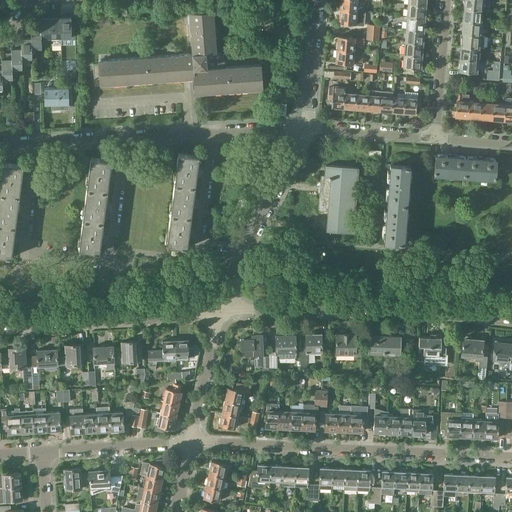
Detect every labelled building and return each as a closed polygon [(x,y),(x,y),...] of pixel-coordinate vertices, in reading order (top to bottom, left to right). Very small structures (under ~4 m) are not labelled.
[(340,0),(340,9),(358,11),(358,3),(367,3),(366,0),(340,0)] [(489,0),(465,0),(466,1),(465,1),(464,7),(465,7),(465,9),(482,10),(486,11),(489,11),(489,0)] [(216,52),(214,21),(213,5),(191,7),(192,13),(189,13),(192,53),(98,60),(98,63),(92,63),(94,86),(194,79),(195,95),(269,89),(267,67),(261,67),(261,64),(226,67),(221,51),(216,52)] [(426,10),(425,10),(426,6),(409,5),(408,17),(425,19),(425,16),(426,16),(426,10)] [(357,18),(358,11),(340,9),(339,22),(365,24),(365,19),(357,18)] [(464,19),(464,22),(481,23),(482,10),(465,9),(465,14),(464,14),(464,19)] [(41,27),(42,37),(52,37),(51,17),(41,18),(41,27)] [(62,45),(62,17),(51,17),(52,37),(52,45),(62,45)] [(62,17),(62,45),(76,45),(75,20),(71,20),(71,17),(62,17)] [(425,23),(424,23),(425,19),(408,17),(407,30),(424,31),(424,29),(425,29),(425,23)] [(463,32),(463,34),(480,35),(481,23),(464,22),(464,26),(463,26),(462,32),(463,32)] [(367,24),(366,32),(380,33),(380,25),(367,24)] [(31,28),(32,37),(32,47),(42,47),(42,37),(41,27),(31,28)] [(425,35),(423,35),(424,31),(407,30),(406,42),(423,44),(423,42),(424,42),(425,35)] [(380,33),(366,32),(366,39),(379,40),(380,33)] [(462,44),(462,47),(479,48),(480,35),(463,34),(463,38),(462,38),(461,44),(462,44)] [(337,49),(355,51),(355,43),(364,43),(364,38),(338,36),(337,49)] [(22,38),(22,48),(22,57),(32,57),(32,47),(32,37),(22,38)] [(424,48),(422,48),(423,44),(406,42),(405,55),(422,56),(422,54),(423,54),(424,48)] [(461,59),(478,60),(479,48),(462,47),(462,51),(461,51),(460,57),(461,57),(461,59)] [(12,48),(12,58),(12,68),(22,68),(22,57),(22,48),(12,48)] [(354,58),(355,51),(337,49),(336,62),(362,64),(363,59),(354,58)] [(421,61),(422,56),(405,55),(404,68),(421,69),(421,67),(422,67),(422,61),(421,61)] [(2,68),(3,78),(13,78),(12,68),(12,58),(2,58),(2,68)] [(477,74),(478,60),(461,59),(461,64),(460,64),(459,69),(461,69),(461,72),(477,74)] [(379,71),(391,72),(392,62),(380,61),(379,71)] [(363,72),(376,73),(377,65),(364,64),(363,72)] [(502,81),(511,82),(511,74),(511,70),(503,69),(502,81)] [(76,70),(67,70),(68,81),(76,81),(76,70)] [(486,79),(499,80),(500,71),(487,70),(486,79)] [(52,75),(52,79),(52,81),(62,80),(62,72),(51,72),(52,75)] [(343,108),(345,93),(345,87),(345,88),(334,87),(334,86),(333,86),(333,88),(330,88),(330,87),(329,87),(328,99),(329,99),(329,98),(332,99),(332,107),(343,108)] [(68,88),(45,88),(45,105),(52,105),(52,110),(61,109),(61,105),(69,105),(68,88)] [(379,111),(381,96),(381,91),(369,90),(369,95),(367,110),(379,111)] [(276,102),(277,94),(267,93),(266,101),(276,102)] [(355,109),(356,94),(345,93),(343,108),(355,109)] [(367,110),(369,95),(356,94),(355,109),(367,110)] [(468,118),(469,102),(470,95),(458,94),(456,111),(452,111),(452,117),(468,118)] [(379,111),(391,112),(393,97),(381,96),(379,111)] [(391,112),(403,113),(405,98),(393,97),(391,112)] [(511,97),(506,97),(505,104),(503,121),(511,121),(511,97)] [(421,99),(405,98),(403,113),(415,114),(416,106),(421,107),(421,99)] [(468,118),(480,119),(481,103),(469,102),(468,118)] [(480,119),(491,120),(493,104),(481,103),(480,119)] [(503,121),(505,104),(493,104),(491,120),(503,121)] [(33,112),(25,112),(25,121),(34,121),(33,112)] [(175,185),(195,188),(199,157),(179,154),(175,185)] [(464,178),(466,158),(435,156),(434,175),(464,178)] [(87,189),(108,191),(112,161),(91,158),(87,189)] [(496,161),(466,158),(464,178),(494,180),(496,161)] [(0,187),(0,193),(19,196),(24,165),(3,163),(0,187)] [(358,167),(325,165),(325,175),(321,174),(318,209),(328,210),(326,230),(353,232),(358,167)] [(390,165),(389,184),(408,185),(410,166),(390,165)] [(389,184),(387,203),(407,205),(408,185),(389,184)] [(175,185),(171,216),(191,218),(195,188),(175,185)] [(87,189),(83,219),(104,222),(108,191),(87,189)] [(0,224),(15,227),(19,196),(0,193),(0,224)] [(386,222),(406,224),(407,205),(387,203),(386,222)] [(191,218),(171,216),(167,246),(187,248),(191,218)] [(104,222),(83,219),(79,250),(100,253),(104,222)] [(405,243),(406,224),(386,222),(385,242),(405,243)] [(0,255),(11,257),(15,227),(0,224),(0,255)] [(275,351),(268,352),(269,356),(269,368),(277,368),(276,358),(296,358),(296,352),(300,352),(300,348),(299,341),(295,341),(295,334),(286,335),(286,333),(281,333),(281,335),(276,335),(275,335),(276,350),(275,350),(275,351)] [(306,348),(300,348),(300,352),(300,361),(300,366),(300,375),(307,375),(307,363),(309,363),(309,352),(313,352),(322,351),(329,351),(329,342),(322,343),(321,333),(320,333),(320,334),(315,334),(306,334),(306,333),(305,333),(306,340),(306,348)] [(356,334),(336,333),(336,349),(336,353),(354,354),(354,358),(355,358),(361,358),(361,342),(356,342),(356,334)] [(252,339),(240,339),(241,348),(245,348),(245,355),(254,354),(254,370),(255,370),(255,367),(262,367),(262,375),(269,375),(269,368),(269,356),(262,356),(262,354),(262,338),(261,334),(257,334),(256,334),(252,335),(252,337),(252,339)] [(400,354),(401,335),(369,334),(368,353),(400,354)] [(482,347),(483,340),(472,339),(472,338),(470,336),(466,335),(464,337),(464,339),(463,339),(461,355),(475,356),(475,361),(479,361),(477,378),(485,379),(488,347),(482,347)] [(419,336),(418,345),(424,345),(423,354),(424,354),(426,354),(425,361),(445,362),(445,355),(446,346),(441,346),(441,337),(419,336)] [(113,348),(112,348),(113,356),(122,355),(123,362),(139,361),(138,340),(121,341),(122,347),(113,348)] [(162,349),(148,350),(149,365),(149,368),(155,369),(157,358),(163,358),(168,358),(168,360),(176,360),(175,340),(162,341),(162,349)] [(188,340),(175,340),(176,360),(182,360),(182,357),(189,357),(195,357),(194,348),(188,348),(188,344),(188,341),(188,340)] [(494,341),(492,358),(509,360),(508,368),(511,380),(511,379),(511,343),(503,342),(504,341),(494,340),(494,341)] [(57,351),(56,351),(57,365),(66,364),(82,363),(81,343),(72,344),(65,344),(65,350),(64,351),(57,351)] [(94,346),(93,346),(94,363),(107,362),(107,369),(115,368),(115,362),(114,362),(113,356),(112,348),(113,348),(113,345),(112,345),(112,346),(102,346),(101,346),(94,347),(94,346)] [(1,354),(0,354),(1,368),(2,368),(10,367),(10,368),(26,367),(26,366),(25,347),(9,348),(9,354),(1,354)] [(37,355),(31,356),(32,366),(38,366),(57,365),(56,351),(57,351),(57,348),(45,349),(36,350),(37,355)] [(136,369),(137,383),(144,382),(145,375),(144,368),(136,369)] [(181,371),(167,373),(167,379),(182,378),(181,371)] [(223,394),(223,398),(225,398),(225,399),(225,400),(240,403),(242,392),(249,393),(251,385),(237,382),(235,388),(227,387),(227,388),(226,388),(225,393),(226,393),(226,394),(223,394)] [(166,388),(163,400),(168,401),(179,404),(180,398),(181,398),(182,393),(181,393),(181,391),(180,391),(181,385),(173,383),(172,389),(166,388)] [(437,387),(430,387),(430,391),(433,391),(435,394),(435,396),(439,397),(439,389),(437,387)] [(264,399),(257,397),(255,406),(262,408),(264,399)] [(163,400),(160,413),(168,414),(176,416),(179,404),(168,401),(163,400)] [(225,400),(222,412),(237,415),(240,403),(225,400)] [(126,416),(132,415),(133,406),(133,407),(134,401),(125,401),(126,416)] [(485,420),(484,437),(485,437),(497,438),(498,417),(503,418),(505,418),(506,401),(498,401),(498,413),(485,412),(485,420)] [(290,411),(290,428),(297,428),(301,428),(302,411),(303,411),(303,405),(303,404),(303,402),(302,402),(298,402),(298,405),(291,404),(291,411),(290,411)] [(266,410),(265,426),(278,427),(279,410),(279,404),(267,403),(266,410)] [(302,411),(301,428),(314,429),(315,413),(318,413),(318,406),(314,406),(314,404),(303,404),(303,405),(303,411),(302,411)] [(96,412),(97,431),(97,432),(98,432),(110,431),(110,430),(109,411),(109,406),(96,407),(96,412)] [(139,408),(133,407),(133,406),(132,415),(133,415),(131,425),(136,426),(139,408)] [(45,407),(32,408),(32,409),(32,413),(34,431),(34,432),(35,432),(47,431),(47,430),(46,412),(45,407)] [(338,414),(337,430),(349,431),(350,414),(350,407),(338,407),(338,414)] [(373,424),(373,432),(379,432),(379,434),(385,434),(385,432),(386,432),(387,413),(387,411),(374,407),(373,424)] [(6,408),(0,409),(1,428),(7,427),(7,434),(21,433),(21,432),(20,414),(6,415),(6,408)] [(82,408),(69,409),(71,433),(84,433),(84,432),(82,413),(83,413),(82,408)] [(145,427),(147,410),(141,408),(138,426),(145,427)] [(400,416),(399,433),(411,434),(412,414),(413,408),(400,408),(400,416)] [(412,414),(411,434),(413,434),(413,435),(419,436),(419,434),(425,434),(425,427),(425,425),(427,425),(428,425),(428,427),(437,427),(438,413),(433,413),(433,410),(413,408),(412,414)] [(32,409),(19,410),(20,414),(21,432),(21,433),(34,432),(34,431),(32,413),(32,409)] [(279,410),(278,427),(290,428),(290,411),(279,410)] [(59,411),(46,412),(47,430),(47,431),(48,431),(60,430),(61,430),(59,411)] [(122,411),(109,411),(110,430),(110,431),(111,431),(123,430),(124,430),(122,411)] [(252,411),(251,418),(255,419),(258,419),(259,413),(252,411)] [(440,411),(440,429),(444,429),(444,433),(447,434),(447,435),(459,436),(460,419),(460,412),(440,411)] [(83,413),(82,413),(84,432),(84,433),(97,432),(97,431),(96,412),(83,413)] [(222,412),(219,424),(235,428),(237,415),(222,412)] [(156,424),(155,430),(164,432),(165,427),(173,429),(174,427),(175,427),(176,422),(175,422),(176,416),(168,414),(160,413),(158,425),(156,424)] [(326,413),(325,429),(337,430),(338,414),(326,413)] [(387,413),(386,432),(399,433),(400,416),(392,415),(392,413),(387,413)] [(350,414),(349,431),(362,431),(363,415),(350,414)] [(249,417),(248,422),(250,422),(249,428),(256,430),(258,419),(255,419),(251,418),(249,417)] [(460,419),(459,436),(472,436),(473,420),(460,419)] [(473,420),(472,436),(484,437),(485,420),(473,420)] [(210,467),(209,473),(224,476),(227,464),(231,465),(232,459),(220,457),(218,456),(217,461),(211,460),(211,462),(210,462),(209,467),(210,467)] [(142,474),(146,475),(162,478),(164,473),(165,473),(166,468),(165,468),(165,466),(163,466),(164,460),(163,459),(161,459),(156,460),(155,464),(149,462),(147,471),(143,470),(142,474)] [(126,471),(130,472),(137,473),(138,467),(132,466),(132,464),(128,463),(126,471)] [(251,470),(248,486),(264,490),(265,485),(269,485),(269,480),(270,465),(258,464),(257,470),(251,470)] [(270,465),(269,480),(282,480),(283,465),(270,465)] [(283,465),(282,480),(282,486),(294,486),(295,466),(294,466),(283,465)] [(295,466),(294,486),(307,487),(306,499),(312,499),(313,484),(308,484),(307,484),(308,467),(295,466)] [(313,484),(312,499),(313,499),(312,503),(318,503),(318,500),(319,488),(331,489),(332,483),(331,483),(332,468),(320,467),(319,482),(319,484),(313,484)] [(66,468),(64,469),(65,489),(81,488),(81,481),(89,481),(89,473),(88,473),(80,474),(80,468),(79,468),(69,468),(66,468)] [(332,468),(331,483),(332,483),(344,483),(345,468),(332,468)] [(344,483),(344,490),(356,490),(357,469),(345,468),(344,483)] [(108,469),(88,471),(88,473),(89,473),(89,481),(89,487),(105,486),(105,495),(109,495),(110,507),(116,507),(119,494),(120,489),(121,485),(115,485),(109,485),(108,469)] [(357,469),(356,490),(369,491),(368,502),(374,502),(375,487),(370,487),(370,470),(357,469)] [(0,470),(0,487),(2,487),(21,486),(21,472),(11,473),(11,470),(0,470)] [(375,487),(374,502),(380,503),(381,493),(394,494),(394,486),(395,471),(382,470),(381,487),(375,487)] [(395,471),(394,486),(406,487),(408,471),(395,471)] [(406,487),(406,491),(419,491),(420,472),(408,471),(406,487)] [(419,491),(419,493),(431,494),(431,506),(437,506),(437,490),(431,490),(431,488),(432,488),(432,473),(420,472),(419,491)] [(123,473),(114,473),(115,485),(121,485),(123,473)] [(207,479),(206,485),(221,489),(224,476),(209,473),(207,479)] [(444,473),(443,490),(443,495),(455,496),(455,495),(456,474),(444,473)] [(456,474),(455,495),(463,495),(463,489),(468,490),(469,474),(456,474)] [(469,474),(468,490),(481,490),(482,475),(478,475),(469,474)] [(146,475),(144,487),(160,491),(162,478),(146,475)] [(481,490),(480,496),(481,496),(486,496),(486,493),(494,493),(495,476),(482,475),(481,490)] [(206,485),(203,497),(219,501),(221,489),(206,485)] [(2,487),(0,487),(0,503),(9,503),(13,502),(12,502),(12,500),(22,499),(21,486),(2,487)] [(144,487),(141,499),(157,503),(160,491),(144,487)] [(124,489),(123,496),(131,497),(132,490),(124,489)] [(122,506),(121,511),(155,511),(157,509),(156,509),(157,503),(141,499),(140,504),(136,503),(134,509),(122,506)]
